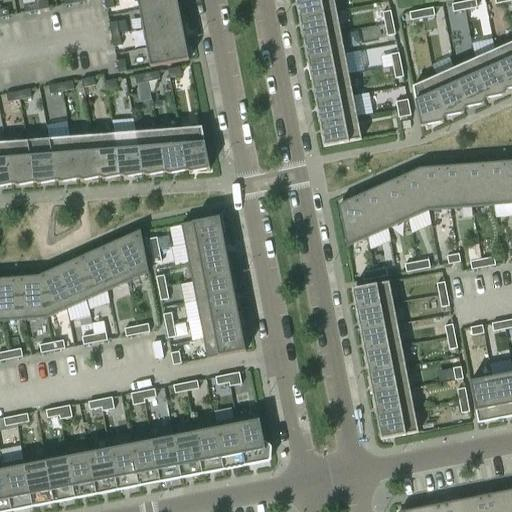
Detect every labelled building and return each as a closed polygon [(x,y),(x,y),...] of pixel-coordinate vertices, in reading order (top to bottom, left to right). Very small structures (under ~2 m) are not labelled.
[(35,4),(37,12),(49,10),(46,0),(35,0),(34,0),(35,4)] [(112,0),(103,0),(106,10),(114,9),(112,0)] [(137,0),(139,11),(178,4),(177,0),(137,0)] [(333,0),(295,0),(299,20),(302,20),(336,13),(333,0)] [(477,9),(475,1),(463,3),(465,11),(477,9)] [(463,3),(451,5),(453,13),(465,11),(463,3)] [(25,14),(37,12),(35,4),(23,6),(25,14)] [(178,4),(139,11),(143,30),(182,23),(178,4)] [(0,10),(0,18),(9,17),(7,9),(0,10)] [(421,11),(422,19),(434,17),(433,9),(421,11)] [(422,19),(421,11),(409,13),(410,22),(422,19)] [(382,14),(384,25),(392,24),(390,12),(382,14)] [(302,20),(299,20),(303,41),(306,41),(340,34),(336,13),(302,20)] [(111,36),(119,35),(117,23),(109,24),(111,36)] [(182,23),(143,30),(147,50),(185,42),(182,23)] [(395,36),(392,24),(384,25),(387,37),(395,36)] [(306,41),(303,41),(307,62),(310,62),(344,55),(340,34),(306,41)] [(119,35),(111,36),(113,48),(121,46),(119,35)] [(185,42),(147,50),(150,69),(189,61),(185,42)] [(503,93),(511,88),(511,43),(495,51),(503,93)] [(483,102),(503,93),(495,51),(475,60),(483,102)] [(390,56),(392,68),(400,66),(398,54),(390,56)] [(349,76),(344,55),(310,62),(307,62),(312,83),(314,83),(349,76)] [(124,60),(116,62),(118,74),(126,72),(124,60)] [(463,111),(483,102),(475,60),(455,69),(463,111)] [(395,80),(403,78),(400,66),(392,68),(395,80)] [(168,71),(169,79),(181,77),(180,68),(168,71)] [(455,69),(434,78),(442,120),(463,111),(455,69)] [(146,75),(148,83),(160,81),(158,73),(146,75)] [(148,83),(146,75),(134,77),(136,85),(140,85),(148,83)] [(312,83),(316,105),(318,104),(353,97),(349,76),(314,83),(312,83)] [(95,86),(93,78),(81,80),(83,89),(95,86)] [(442,120),(434,78),(412,88),(420,128),(426,127),(442,120)] [(116,81),(104,83),(105,91),(117,89),(116,81)] [(60,85),(62,93),(74,90),(72,82),(60,85)] [(50,95),(62,93),(60,85),(48,87),(50,95)] [(18,93),(19,101),(31,99),(30,91),(18,93)] [(7,103),(19,101),(18,93),(6,95),(7,103)] [(353,97),(318,104),(316,105),(320,126),(322,125),(357,119),(353,97)] [(396,111),(408,109),(407,103),(395,105),(396,111)] [(410,114),(408,109),(396,111),(398,117),(410,114)] [(348,144),(348,143),(361,141),(357,119),(322,125),(320,126),(324,149),(348,144)] [(202,129),(179,130),(187,172),(210,170),(202,129)] [(166,174),(187,172),(179,130),(157,131),(166,174)] [(157,131),(136,133),(144,175),(166,174),(157,131)] [(114,134),(122,177),(144,175),(136,133),(114,134)] [(101,179),(122,177),(114,134),(92,136),(101,179)] [(101,179),(92,136),(71,137),(79,180),(101,179)] [(79,180),(71,137),(49,138),(57,182),(79,180)] [(27,140),(36,184),(57,182),(49,138),(27,140)] [(5,141),(14,185),(36,184),(27,140),(5,141)] [(5,141),(0,141),(0,186),(14,185),(5,141)] [(485,166),(493,206),(511,204),(511,189),(507,164),(507,163),(485,165),(485,166)] [(463,166),(464,168),(471,207),(493,206),(485,166),(485,165),(463,166)] [(463,166),(442,168),(442,169),(450,209),(471,207),(464,168),(463,166)] [(442,169),(442,168),(420,170),(420,171),(428,212),(430,211),(450,209),(442,169)] [(428,212),(420,171),(420,170),(400,178),(400,180),(408,221),(428,212)] [(380,188),(380,189),(388,230),(408,221),(400,180),(400,178),(380,188)] [(367,239),(388,230),(380,189),(380,188),(359,197),(360,198),(367,239)] [(359,197),(338,206),(346,248),(367,239),(360,198),(359,197)] [(181,226),(185,246),(223,238),(220,218),(181,226)] [(128,283),(149,274),(140,232),(119,241),(120,242),(128,283)] [(185,246),(189,264),(227,257),(223,238),(185,246)] [(149,240),(151,252),(159,251),(157,239),(149,240)] [(120,242),(119,241),(99,250),(99,251),(107,292),(128,283),(120,242)] [(99,251),(99,250),(79,259),(79,260),(87,301),(107,292),(99,251)] [(161,262),(159,251),(151,252),(153,264),(161,262)] [(447,257),(448,265),(460,263),(459,255),(447,257)] [(231,276),(227,257),(189,264),(192,283),(231,276)] [(494,258),(482,260),(483,269),(495,266),(494,258)] [(59,269),(67,310),(87,301),(79,260),(79,259),(59,268),(59,269)] [(472,271),(483,269),(482,260),(470,263),(472,271)] [(416,263),(418,271),(430,269),(428,261),(416,263)] [(418,271),(416,263),(404,265),(406,274),(418,271)] [(47,319),(67,310),(59,269),(59,268),(38,277),(39,278),(47,319)] [(386,269),(374,271),(375,279),(387,277),(386,269)] [(363,282),(375,279),(374,271),(362,274),(363,282)] [(158,290),(166,288),(164,276),(156,278),(158,290)] [(234,295),(231,276),(192,283),(196,302),(234,295)] [(17,279),(17,280),(25,321),(47,319),(39,278),(38,277),(17,279)] [(0,279),(0,306),(3,323),(25,321),(17,280),(17,279),(0,279)] [(356,313),(358,312),(393,306),(389,283),(352,291),(356,313)] [(436,285),(439,297),(447,295),(444,283),(436,285)] [(169,300),(166,288),(158,290),(160,302),(169,300)] [(234,295),(196,302),(200,321),(238,314),(234,295)] [(447,295),(439,297),(441,309),(449,307),(447,295)] [(358,312),(356,313),(360,334),(363,333),(397,327),(393,306),(358,312)] [(163,316),(165,327),(174,326),(171,314),(163,316)] [(200,321),(203,340),(242,332),(238,314),(200,321)] [(511,320),(503,322),(505,330),(511,329),(511,320)] [(505,330),(503,322),(491,325),(493,333),(505,330)] [(136,327),(138,335),(150,333),(148,325),(136,327)] [(174,326),(165,327),(168,339),(176,338),(174,326)] [(444,327),(447,339),(455,337),(452,326),(444,327)] [(472,337),(484,335),(482,326),(470,329),(472,337)] [(138,335),(136,327),(124,330),(126,338),(138,335)] [(363,333),(360,334),(365,355),(367,355),(402,348),(397,327),(363,333)] [(245,352),(242,332),(203,340),(207,359),(245,352)] [(94,336),(95,344),(107,341),(106,333),(94,336)] [(95,344),(94,336),(82,338),(83,346),(95,344)] [(455,337),(447,339),(449,351),(457,349),(455,337)] [(63,342),(51,344),(53,352),(65,350),(63,342)] [(41,354),(53,352),(51,344),(39,346),(41,354)] [(367,355),(365,355),(369,376),(371,376),(406,369),(402,348),(367,355)] [(21,350),(9,352),(10,360),(22,358),(21,350)] [(0,362),(10,360),(9,352),(0,353),(0,362)] [(173,366),(181,365),(179,353),(171,354),(173,366)] [(455,381),(463,380),(461,368),(452,369),(455,381)] [(406,369),(371,376),(369,376),(373,397),(375,397),(410,390),(406,369)] [(239,374),(227,376),(229,384),(241,382),(239,374)] [(500,420),(511,418),(511,374),(492,378),(500,420)] [(217,386),(229,384),(227,376),(215,378),(217,386)] [(478,425),(500,420),(492,378),(470,383),(478,425)] [(185,384),(187,392),(199,390),(197,382),(185,384)] [(187,392),(185,384),(173,386),(175,394),(187,392)] [(457,391),(459,403),(467,401),(465,389),(457,391)] [(143,392),(144,400),(156,398),(154,390),(143,392)] [(410,390),(375,397),(373,397),(377,419),(379,418),(414,411),(410,390)] [(144,400),(143,392),(131,395),(132,403),(144,400)] [(112,398),(100,401),(102,409),(114,406),(112,398)] [(102,409),(100,401),(88,403),(90,411),(102,409)] [(469,413),(467,401),(459,403),(461,415),(469,413)] [(58,409),(59,417),(71,415),(70,407),(58,409)] [(47,419),(59,417),(58,409),(46,411),(47,419)] [(377,419),(382,441),(418,434),(414,411),(379,418),(377,419)] [(27,415),(15,417),(17,425),(29,423),(27,415)] [(245,465),(245,467),(268,463),(269,462),(270,461),(270,460),(271,449),(271,448),(270,447),(265,443),(264,442),(263,441),(258,415),(236,419),(245,465)] [(17,425),(15,417),(3,419),(5,427),(17,425)] [(215,424),(223,469),(224,472),(245,467),(245,465),(236,419),(215,424)] [(203,476),(224,472),(223,469),(215,424),(192,428),(194,434),(195,434),(202,473),(203,476)] [(195,434),(194,434),(173,438),(181,477),(181,480),(203,476),(202,473),(195,434)] [(181,477),(173,438),(152,442),(160,482),(160,484),(181,480),(181,477)] [(139,486),(139,488),(160,484),(160,482),(152,442),(131,446),(139,486)] [(139,486),(131,446),(110,450),(117,490),(118,492),(139,488),(139,486)] [(97,496),(96,494),(88,454),(89,454),(88,448),(66,452),(75,498),(75,500),(97,496)] [(110,450),(89,454),(88,454),(96,494),(97,496),(118,492),(117,490),(110,450)] [(45,457),(54,502),(54,504),(75,500),(75,498),(66,452),(45,457)] [(45,457),(24,461),(33,506),(33,509),(54,504),(54,502),(45,457)] [(15,511),(33,509),(33,506),(24,461),(2,465),(3,471),(4,471),(11,510),(11,511),(15,511)] [(0,511),(11,511),(11,510),(4,471),(3,471),(0,471),(0,511)] [(485,497),(487,511),(509,511),(506,493),(485,497)] [(487,511),(485,497),(463,501),(465,511),(487,511)] [(465,511),(463,501),(442,505),(443,511),(465,511)]
